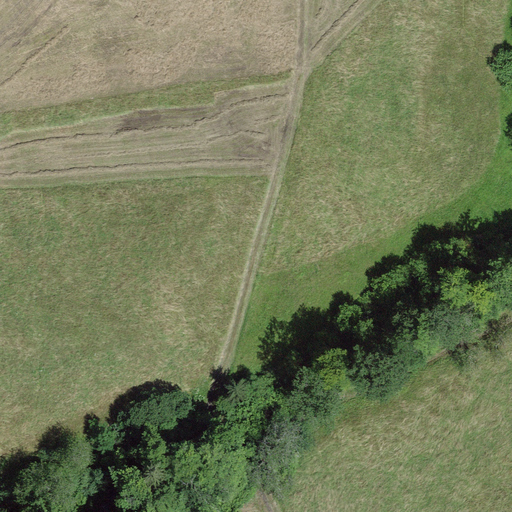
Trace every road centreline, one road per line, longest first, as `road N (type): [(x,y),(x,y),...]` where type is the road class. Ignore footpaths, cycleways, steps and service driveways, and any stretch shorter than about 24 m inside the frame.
road 1 (track): [(271,511),(212,409),(295,104),(303,0)]
road 2 (track): [(186,511),(237,453),(294,413),(511,309)]
